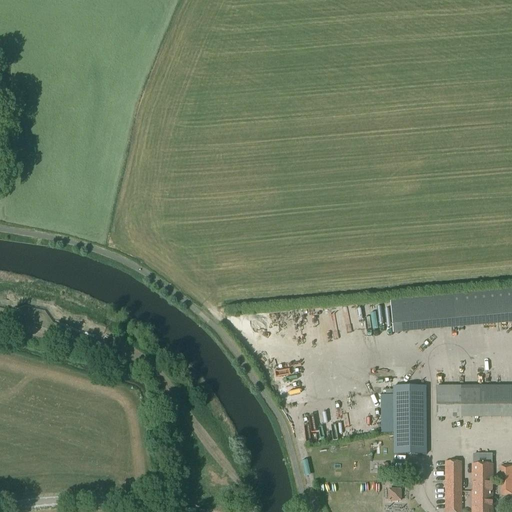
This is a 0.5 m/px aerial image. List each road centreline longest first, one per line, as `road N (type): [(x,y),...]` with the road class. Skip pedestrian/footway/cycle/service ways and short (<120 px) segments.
road 1 (unclassified): [(0,507),(90,500),(178,511)]
road 2 (unknown): [(427,355),(325,356),(274,343)]
